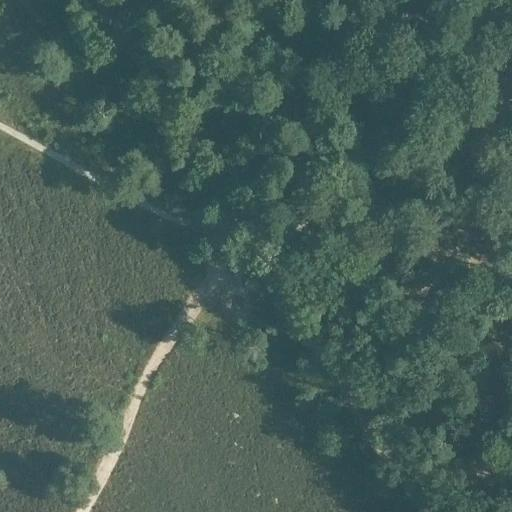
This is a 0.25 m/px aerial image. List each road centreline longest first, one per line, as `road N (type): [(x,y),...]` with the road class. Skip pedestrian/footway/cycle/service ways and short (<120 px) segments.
road 1 (track): [(430,511),(245,230)]
road 2 (track): [(245,230),(421,0)]
road 3 (track): [(245,230),(104,0)]
